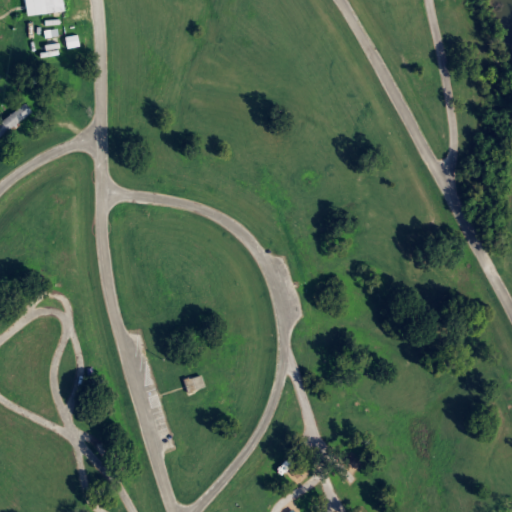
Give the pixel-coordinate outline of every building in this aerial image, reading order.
[(36,13),(35,0),(60,0),(62,11),(36,13)] [(45,30),(46,38),(59,37),(58,29),(45,30)] [(80,47),(78,35),(65,37),(67,50),(80,47)] [(0,118),(22,103),(30,114),(0,135),(0,118)] [(203,388),(185,393),(181,379),(198,374),(203,388)]
